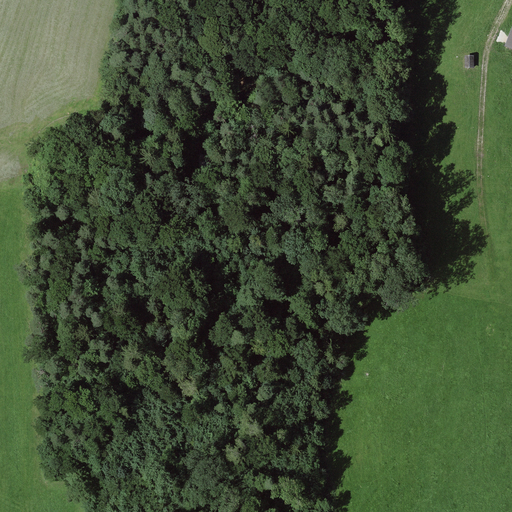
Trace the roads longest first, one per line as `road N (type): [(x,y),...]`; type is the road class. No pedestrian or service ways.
road 1 (track): [(0,144),(65,114),(115,156),(183,130),(248,97),(277,72),(320,0)]
road 2 (track): [(490,256),(479,179),(484,51),(507,0)]
